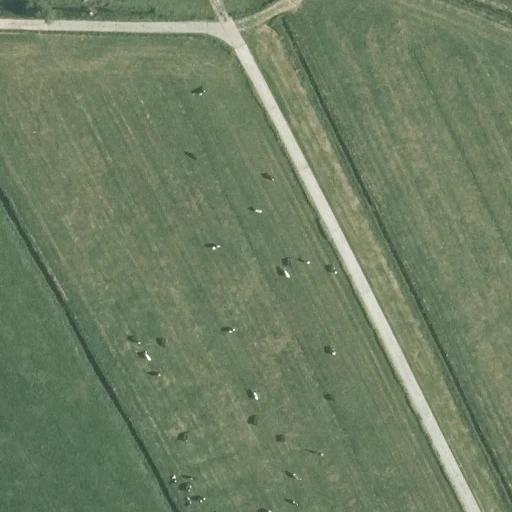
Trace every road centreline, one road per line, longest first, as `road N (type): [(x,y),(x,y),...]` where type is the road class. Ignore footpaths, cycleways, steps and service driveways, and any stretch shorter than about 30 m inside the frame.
road 1 (track): [(470,511),(215,0)]
road 2 (track): [(0,22),(231,31)]
